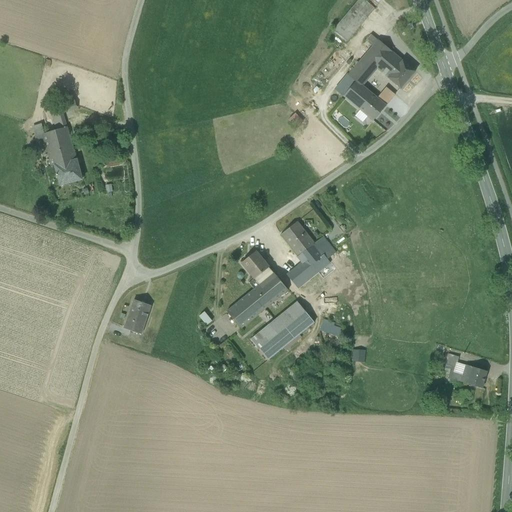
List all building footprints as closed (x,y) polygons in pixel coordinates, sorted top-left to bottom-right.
[(363,0),(359,0),(334,30),(348,42),(375,9),(374,9),(365,1),(363,0)] [(378,4),(373,0),(366,0),(365,1),(374,9),(378,4)] [(378,41),(371,35),(366,41),(372,47),(378,41)] [(372,47),(348,76),(356,82),(357,82),(362,86),(377,69),(390,81),(396,74),(394,71),(398,66),(387,57),(391,52),(378,41),(372,47)] [(415,72),(391,52),(387,57),(398,66),(394,71),(396,74),(390,81),(400,89),(415,72)] [(356,82),(348,76),(336,90),(344,97),(356,82)] [(362,86),(357,82),(356,82),(344,97),(360,111),(367,117),(373,121),(386,106),(377,98),(362,86)] [(395,95),(386,88),(377,98),(386,106),(395,95)] [(47,100),(49,106),(74,99),(72,93),(47,100)] [(74,99),(49,106),(56,131),(67,128),(63,113),(77,109),(74,99)] [(363,123),(367,117),(360,111),(355,117),(363,123)] [(295,115),(289,121),(296,128),(302,122),(295,115)] [(33,127),(36,136),(43,134),(41,125),(33,127)] [(43,134),(36,136),(40,154),(48,152),(47,150),(71,144),(67,128),(56,131),(43,134)] [(71,144),(47,150),(48,152),(51,167),(76,161),(71,144)] [(76,161),(55,166),(60,186),(82,180),(77,160),(76,161)] [(382,200),(366,178),(365,171),(365,178),(361,181),(358,181),(348,188),(347,191),(363,213),(366,213),(377,206),(377,203),(381,200),(388,203),(382,200)] [(305,235),(296,223),(280,236),(289,247),(305,235)] [(313,245),(305,235),(289,247),(303,263),(313,276),(328,263),(327,262),(313,245)] [(336,254),(322,237),(313,245),(327,262),(336,254)] [(253,280),(259,286),(274,274),(256,252),(241,264),(253,280)] [(303,263),(287,276),(297,288),(313,276),(303,263)] [(253,291),(226,312),(240,329),(287,291),(274,274),(259,286),(253,291)] [(259,286),(253,280),(248,284),(253,291),(259,286)] [(150,307),(133,301),(127,319),(144,325),(150,307)] [(312,323),(295,302),(248,340),(266,361),(312,323)] [(211,322),(203,313),(199,317),(206,326),(211,322)] [(144,325),(127,319),(123,329),(140,335),(144,325)] [(322,320),(320,324),(332,328),(331,329),(342,334),(343,331),(332,327),(333,324),(322,320)] [(332,328),(320,324),(318,330),(329,335),(329,334),(331,329),(332,328)] [(342,334),(331,329),(329,334),(340,338),(342,334)] [(352,361),(365,362),(365,350),(353,350),(352,361)] [(459,358),(448,355),(445,368),(452,370),(450,376),(449,380),(461,383),(466,367),(457,364),(459,358)] [(487,372),(466,366),(466,367),(461,383),(482,390),(487,372)] [(467,392),(460,390),(456,401),(463,404),(467,392)]
